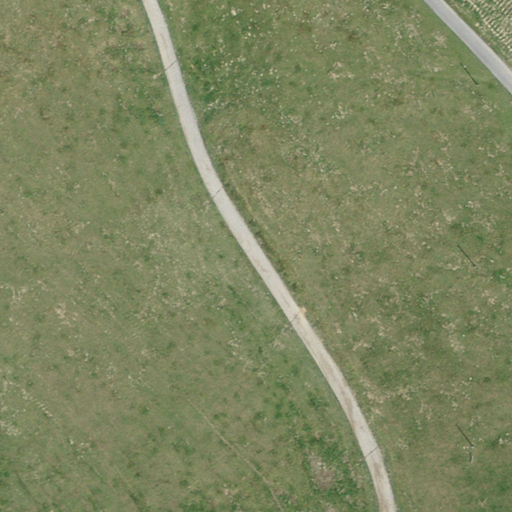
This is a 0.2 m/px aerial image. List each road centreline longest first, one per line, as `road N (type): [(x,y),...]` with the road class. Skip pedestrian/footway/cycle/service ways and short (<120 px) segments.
road 1 (unclassified): [(390,511),(370,452),(325,367),(210,188),(145,0)]
road 2 (unclassified): [(511,89),(428,0)]
